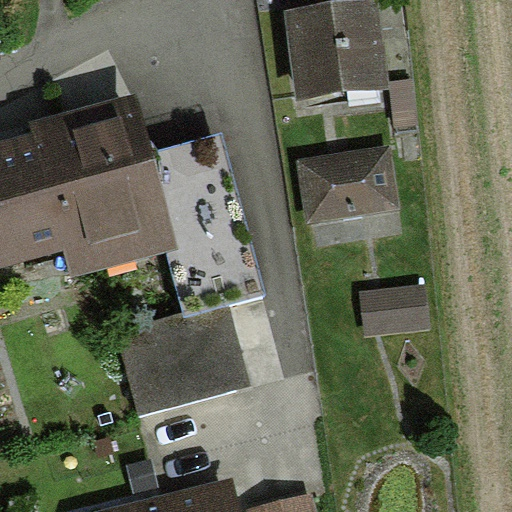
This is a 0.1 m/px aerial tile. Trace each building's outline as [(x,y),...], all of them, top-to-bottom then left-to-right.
[(309,17),(284,21),(297,109),(389,95),(375,7),(309,17)] [(413,83),(392,86),(398,130),(419,127),(413,83)] [(22,151),(0,156),(0,273),(62,257),(70,285),(168,258),(185,321),(229,309),(262,300),(218,144),(154,162),(141,117),(58,140),(22,151)] [(387,155),(300,168),(309,228),(396,215),(387,155)] [(425,289),(357,296),(361,336),(429,329),(425,289)] [(136,419),(250,389),(229,309),(185,321),(114,340),(136,419)] [(194,494),(126,511),(239,511),(232,484),(194,494)] [(313,511),(309,496),(251,511),(313,511)]
